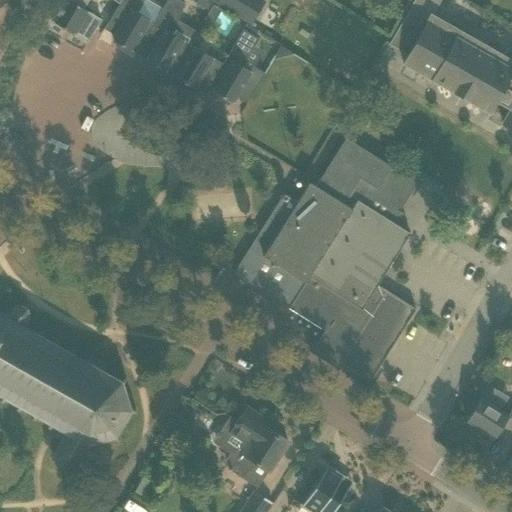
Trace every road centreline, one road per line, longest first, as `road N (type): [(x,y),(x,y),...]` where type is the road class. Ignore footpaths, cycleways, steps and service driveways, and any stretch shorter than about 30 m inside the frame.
road 1 (tertiary): [(399,447),(0,192)]
road 2 (residential): [(399,447),(511,252)]
road 3 (tertiary): [(505,511),(399,447)]
